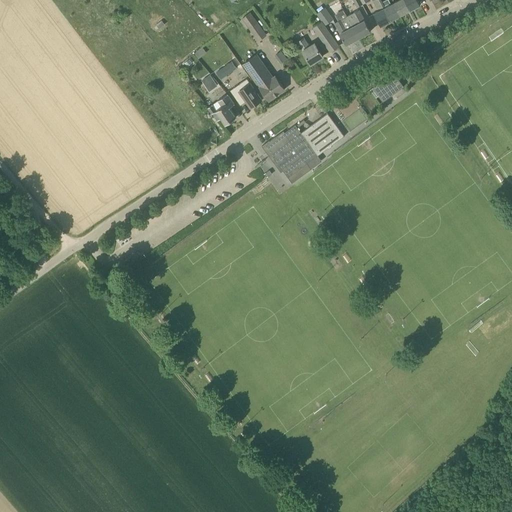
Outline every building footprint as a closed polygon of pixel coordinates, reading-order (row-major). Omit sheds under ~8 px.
[(210,0),(198,0),(195,3),(209,17),(218,8),(210,0)] [(391,21),(381,2),(379,0),(373,0),(373,1),(378,11),(374,14),(381,26),(391,21)] [(385,0),(382,2),(381,2),(391,21),(401,15),(394,3),(392,4),(391,4),(390,2),(388,0),(385,0)] [(397,0),(398,0),(394,3),(401,15),(410,10),(404,0),(397,0)] [(404,0),(410,10),(420,5),(417,0),(404,0)] [(192,6),(185,12),(197,26),(204,19),(192,6)] [(325,25),(333,19),(325,8),(317,14),(322,20),(325,25)] [(353,26),(359,38),(371,31),(359,10),(351,14),(357,24),(353,26)] [(185,12),(177,19),(189,32),(197,26),(185,12)] [(177,19),(170,26),(182,39),(189,32),(177,19)] [(340,45),(325,25),(322,20),(312,27),(329,51),(340,45)] [(341,20),(334,23),(346,45),(359,38),(353,26),(346,30),(341,20)] [(267,36),(256,22),(250,27),(260,41),(267,36)] [(170,26),(162,32),(175,46),(182,39),(170,26)] [(162,32),(155,39),(167,53),(175,46),(162,32)] [(302,51),(311,64),(323,56),(314,43),(309,46),(304,38),(297,42),(302,51)] [(288,40),(283,43),(286,48),(292,45),(288,40)] [(152,51),(143,60),(168,85),(172,80),(159,67),(164,63),(152,51)] [(281,63),(288,59),(284,51),(277,55),(281,63)] [(256,54),(243,64),(260,87),(273,78),(256,54)] [(143,60),(134,70),(145,81),(150,77),(163,90),(168,85),(143,60)] [(384,101),(404,87),(393,72),(373,87),(374,88),(379,95),(384,101)] [(210,75),(202,80),(209,91),(217,85),(210,75)] [(260,87),(259,87),(269,100),(270,100),(269,100),(284,90),(285,89),(275,76),(273,78),(260,87)] [(221,80),(224,89),(234,85),(231,77),(221,80)] [(247,78),(230,90),(240,105),(246,101),(251,107),(262,100),(247,78)] [(374,88),(373,87),(370,90),(376,98),(379,95),(374,88)] [(219,100),(208,107),(218,121),(221,118),(225,124),(232,120),(234,119),(234,118),(236,117),(230,108),(235,105),(228,94),(219,100)] [(201,113),(191,120),(200,134),(210,127),(204,117),(209,114),(204,106),(199,110),(201,113)] [(328,113),(323,117),(322,118),(301,133),(296,125),(284,133),(283,132),(282,133),(278,136),(277,136),(263,147),(270,156),(272,155),(274,158),(280,166),(288,177),(296,172),(303,166),(302,165),(305,162),(307,164),(318,156),(329,148),(328,146),(331,144),(332,145),(338,141),(344,136),(336,125),(328,113)] [(179,123),(174,127),(179,134),(184,131),(191,141),(200,134),(191,120),(181,127),(179,123)]
